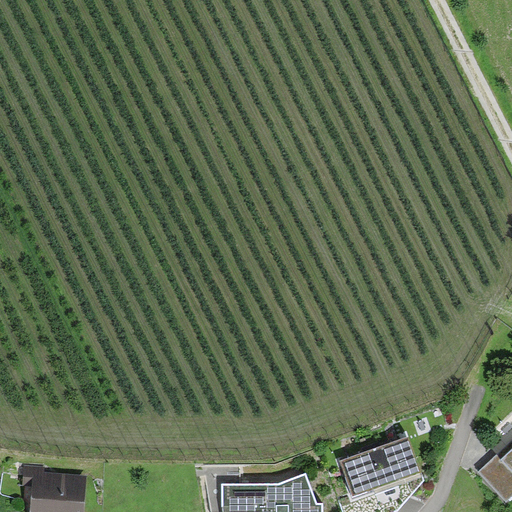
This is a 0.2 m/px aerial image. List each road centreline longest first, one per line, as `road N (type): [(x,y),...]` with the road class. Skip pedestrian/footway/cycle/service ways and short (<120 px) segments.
road 1 (track): [(434,0),(511,148)]
road 2 (residential): [(425,511),(475,389)]
